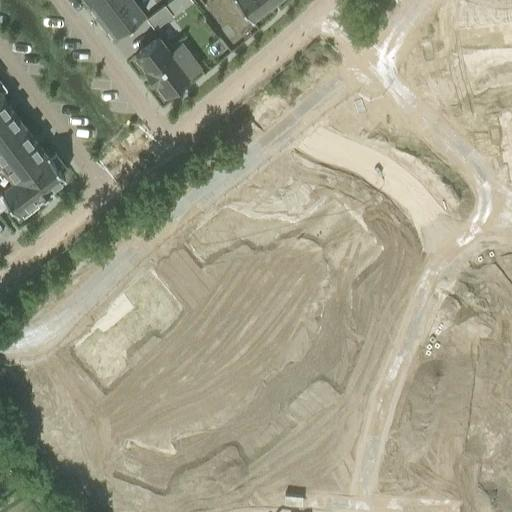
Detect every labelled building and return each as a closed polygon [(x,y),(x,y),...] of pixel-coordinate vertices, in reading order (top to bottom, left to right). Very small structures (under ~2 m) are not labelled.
[(90,0),(88,2),(86,4),(99,21),(126,0),(90,0)] [(126,0),(99,21),(112,38),(143,15),(131,0),(126,0)] [(234,0),(250,19),(274,0),(234,0)] [(458,3),(435,6),(440,46),(462,44),(463,53),(477,52),(474,27),(462,29),(458,3)] [(153,29),(171,15),(163,5),(145,18),(153,29)] [(435,20),(397,25),(400,50),(439,45),(439,47),(440,46),(435,6),(434,6),(435,20)] [(499,8),(491,9),(493,21),(501,20),(499,8)] [(501,20),(493,21),(494,33),(502,32),(501,20)] [(181,79),(198,67),(180,43),(169,52),(158,38),(134,55),(145,69),(144,70),(154,83),(155,83),(163,93),(168,89),(171,92),(184,83),(181,79)] [(505,51),(497,52),(498,64),(506,63),(505,51)] [(506,63),(498,64),(500,76),(508,75),(506,63)] [(444,81),(419,84),(421,98),(446,95),(444,81)] [(0,164),(12,180),(0,188),(0,192),(15,213),(36,197),(37,198),(50,189),(49,187),(64,176),(46,154),(45,155),(0,96),(1,95),(0,92),(0,164)] [(440,113),(410,117),(413,143),(458,137),(455,113),(465,111),(463,98),(439,101),(440,113)]
